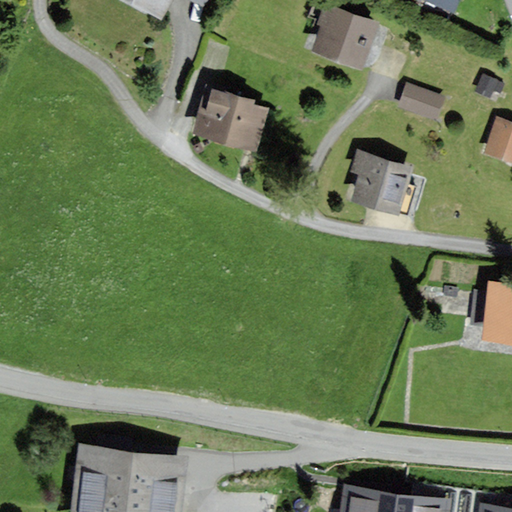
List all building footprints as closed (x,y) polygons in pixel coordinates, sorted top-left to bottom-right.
[(166,0),(122,0),(157,19),(166,0)] [(425,0),(455,13),(460,0),(425,0)] [(375,23),(327,6),(311,50),(358,67),(375,23)] [(442,100),(407,86),(399,105),(434,119),(442,100)] [(259,153),(272,110),(209,91),(196,134),(259,153)] [(511,121),(503,118),(492,152),(511,158),(511,121)] [(369,153),(356,201),(415,217),(428,169),(369,153)] [(511,284),(493,283),(488,337),(511,338),(511,284)] [(87,445),(80,511),(182,511),(188,455),(87,445)] [(346,490),(343,511),(441,511),(443,503),(346,490)]
